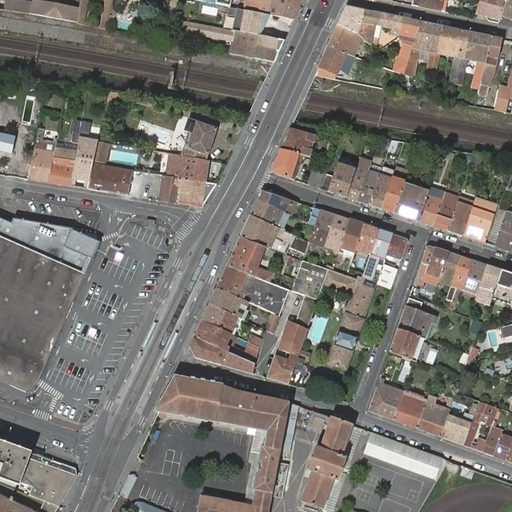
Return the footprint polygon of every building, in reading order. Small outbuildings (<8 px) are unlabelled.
[(79,13),(77,22),(83,23),(87,0),(81,0),(79,10),(79,13)] [(106,0),(101,29),(107,30),(108,22),(112,0),(106,0)] [(112,0),(108,22),(113,23),(118,0),(112,0)] [(171,0),(167,18),(175,20),(179,0),(171,0)] [(245,0),(244,11),(269,16),(270,10),(272,0),(245,0)] [(274,17),(294,22),(303,0),(272,0),(270,10),(275,11),(274,17)] [(440,12),(443,0),(414,0),(414,1),(413,7),(440,12)] [(505,0),(481,0),(480,3),(476,15),(500,20),(501,18),(507,1),(505,0)] [(511,0),(507,0),(507,1),(501,18),(506,20),(511,21),(511,18),(511,0)] [(44,7),(44,4),(68,9),(67,11),(79,13),(79,10),(33,1),(32,5),(44,7)] [(77,22),(79,13),(67,11),(68,9),(44,4),(44,7),(32,5),(30,15),(76,24),(77,22)] [(236,17),(233,31),(236,31),(260,38),(269,16),(244,11),(230,8),(228,8),(226,16),(236,17)] [(338,26),(357,32),(366,12),(347,8),(338,26)] [(366,12),(357,32),(363,38),(369,45),(377,47),(381,27),(392,29),(398,38),(398,37),(404,19),(403,19),(366,12)] [(165,18),(163,28),(173,30),(175,20),(167,18),(165,18)] [(420,23),(404,19),(398,37),(398,38),(403,46),(396,65),(405,68),(420,23)] [(173,30),(233,43),(233,31),(175,20),(173,30)] [(405,68),(404,74),(413,76),(419,50),(430,53),(427,71),(437,73),(441,55),(437,55),(443,27),(420,23),(405,68)] [(338,26),(328,47),(347,54),(355,57),(363,38),(357,32),(338,26)] [(465,32),(443,27),(437,55),(441,55),(458,59),(465,32)] [(233,43),(231,55),(275,64),(285,43),(260,38),(236,31),(233,31),(233,43)] [(470,33),(465,32),(458,59),(452,67),(450,76),(463,79),(464,70),(465,62),(466,61),(463,60),(470,33)] [(491,38),(470,33),(463,60),(466,61),(484,64),(491,38)] [(502,40),(491,38),(484,64),(482,72),(493,74),(496,59),(498,59),(502,40)] [(328,47),(315,77),(335,81),(347,54),(328,47)] [(394,71),(404,74),(405,68),(396,65),(394,71)] [(471,88),(478,90),(479,85),(482,72),(475,70),(471,88)] [(479,85),(489,88),(490,88),(493,74),(482,72),(479,85)] [(448,83),(453,84),(461,87),(463,79),(450,76),(448,83)] [(499,91),(494,112),(503,113),(505,108),(506,108),(510,94),(511,94),(511,95),(511,98),(511,88),(508,87),(508,89),(500,87),(499,91)] [(489,88),(483,110),(494,112),(499,91),(490,88),(489,88)] [(118,104),(119,95),(110,93),(108,103),(118,104)] [(183,158),(207,162),(217,129),(189,120),(186,132),(190,133),(183,158)] [(91,124),(83,123),(82,129),(79,145),(86,147),(91,124)] [(79,145),(82,129),(76,128),(73,144),(79,145)] [(281,150),(298,155),(310,159),(316,137),(291,129),(281,150)] [(29,181),(49,184),(56,150),(57,146),(42,143),(43,136),(41,136),(41,132),(39,132),(32,166),(30,176),(29,181)] [(0,152),(12,155),(16,137),(0,133),(0,152)] [(110,145),(99,142),(95,161),(105,163),(110,145)] [(57,146),(56,150),(77,153),(79,146),(58,143),(57,146)] [(83,160),(86,147),(79,145),(79,146),(77,153),(70,188),(88,191),(94,165),(95,162),(83,160)] [(49,184),(70,188),(77,153),(56,150),(49,184)] [(270,173),(293,181),(295,177),(292,176),(298,155),(281,150),(270,173)] [(446,157),(453,160),(455,155),(447,152),(446,157)] [(167,177),(183,180),(206,184),(209,163),(207,162),(183,158),(170,155),(167,177)] [(339,165),(355,171),(358,164),(341,158),(339,165)] [(482,161),(473,158),(471,165),(480,168),(482,161)] [(346,199),(358,202),(370,168),(372,163),(359,159),(358,164),(355,171),(346,199)] [(17,173),(30,176),(32,166),(19,163),(17,173)] [(129,197),(134,172),(94,165),(88,191),(129,197)] [(320,190),(346,199),(355,171),(339,165),(337,165),(332,177),(325,175),(320,190)] [(381,211),(382,208),(396,169),(392,167),(391,170),(386,169),(383,177),(380,176),(369,207),(381,211)] [(358,202),(369,207),(380,176),(382,172),(370,168),(358,202)] [(385,212),(393,214),(403,185),(408,172),(396,168),(396,169),(382,208),(386,210),(385,212)] [(307,186),(320,190),(325,175),(312,171),(307,186)] [(183,180),(167,177),(162,176),(159,201),(178,205),(183,180)] [(178,205),(201,209),(203,207),(206,184),(183,180),(178,205)] [(393,214),(418,223),(429,193),(422,191),(422,189),(421,188),(413,185),(412,185),(411,187),(403,185),(393,214)] [(418,223),(433,228),(445,195),(430,190),(429,193),(418,223)] [(261,191),(257,200),(288,214),(291,216),(296,202),(261,191)] [(433,228),(448,233),(459,200),(445,195),(433,228)] [(288,214),(257,200),(250,216),(280,230),(288,214)] [(462,238),(473,205),(459,200),(448,233),(462,238)] [(462,238),(484,245),(495,212),(473,205),(462,238)] [(319,210),(313,208),(308,224),(310,224),(314,226),(319,210)] [(334,215),(319,210),(314,226),(308,243),(323,248),(324,245),(334,215)] [(487,246),(494,248),(506,214),(499,212),(487,246)] [(494,248),(511,254),(511,216),(506,214),(494,248)] [(349,220),(334,215),(324,245),(330,248),(332,243),(336,244),(335,249),(334,251),(338,253),(349,220)] [(280,230),(250,216),(239,239),(264,248),(268,250),(274,237),(290,244),(289,248),(305,255),(308,243),(305,241),(280,230)] [(45,358),(39,356),(57,316),(63,318),(67,308),(96,241),(72,230),(72,229),(12,219),(10,224),(0,219),(0,376),(31,391),(37,378),(39,379),(41,376),(38,374),(45,358)] [(362,225),(349,220),(338,253),(335,262),(339,264),(342,254),(343,250),(353,253),(354,251),(362,225)] [(310,224),(305,241),(308,243),(314,226),(310,224)] [(369,255),(378,230),(362,225),(354,251),(369,255)] [(385,256),(393,235),(378,230),(369,255),(360,279),(376,284),(383,262),(385,256)] [(405,239),(393,235),(385,256),(400,261),(407,242),(405,239)] [(264,248),(239,239),(227,267),(266,282),(269,274),(255,268),(264,248)] [(45,358),(62,319),(66,320),(100,242),(96,241),(67,308),(63,318),(57,316),(39,356),(45,358)] [(437,282),(447,253),(430,247),(429,247),(428,247),(427,247),(426,248),(421,263),(428,266),(425,273),(435,277),(434,281),(437,282)] [(460,257),(447,253),(437,282),(450,286),(460,257)] [(472,261),(460,257),(450,286),(445,298),(450,300),(455,287),(462,290),(472,261)] [(485,265),(472,261),(462,290),(475,294),(485,265)] [(328,271),(301,262),(295,275),(300,277),(298,285),(292,283),(290,291),(304,296),(318,301),(323,285),(328,271)] [(391,265),(383,262),(376,284),(390,289),(396,271),(390,269),(391,265)] [(500,270),(485,265),(475,294),(475,296),(486,299),(485,304),(489,305),(490,300),(500,270)] [(266,282),(227,267),(216,289),(247,303),(271,314),(278,317),(288,290),(266,282)] [(511,281),(511,273),(500,270),(490,300),(504,304),(511,281)] [(356,281),(328,271),(323,285),(352,294),(328,364),(346,370),(376,284),(360,279),(357,278),(356,281)] [(247,303),(216,289),(209,305),(237,317),(240,318),(247,303)] [(308,330),(318,301),(304,296),(294,324),(308,330)] [(422,303),(408,298),(398,329),(423,338),(425,339),(431,323),(433,324),(436,316),(419,311),(422,303)] [(237,317),(209,305),(201,322),(228,334),(232,335),(236,326),(233,326),(237,317)] [(280,318),(278,317),(271,314),(265,330),(274,334),(280,318)] [(318,343),(327,318),(318,315),(309,340),(318,343)] [(302,348),(308,330),(294,324),(289,321),(282,340),(302,348)] [(471,321),(468,332),(475,334),(478,322),(471,321)] [(228,334),(201,322),(194,337),(254,364),(259,348),(248,343),(244,352),(231,346),(230,345),(229,348),(223,346),(228,334)] [(511,325),(501,329),(503,338),(511,335),(511,325)] [(423,338),(398,329),(389,352),(415,362),(423,338)] [(235,337),(232,335),(228,334),(223,346),(229,348),(230,345),(231,346),(235,337)] [(259,348),(262,340),(249,334),(245,342),(248,343),(259,348)] [(254,364),(194,337),(190,346),(195,358),(252,373),(254,364)] [(265,377),(289,384),(302,348),(282,340),(278,349),(288,353),(285,360),(275,356),(274,355),(265,377)] [(477,345),(472,343),(468,354),(466,360),(472,359),(477,345)] [(288,353),(278,349),(275,356),(285,360),(288,353)] [(466,361),(466,360),(468,354),(462,351),(460,359),(466,361)] [(402,358),(389,354),(386,362),(399,367),(402,358)] [(270,511),(276,480),(277,474),(278,469),(290,402),(259,396),(244,393),(234,390),(230,389),(227,388),(218,385),(215,384),(211,383),(205,382),(175,377),(154,414),(157,415),(156,416),(164,420),(166,415),(256,430),(252,451),(261,453),(255,490),(257,491),(254,506),(247,504),(201,497),(199,511),(270,511)] [(369,411),(392,419),(402,391),(383,384),(384,380),(380,378),(369,411)] [(417,428),(425,405),(427,399),(402,391),(392,419),(417,428)] [(478,400),(455,392),(449,410),(440,437),(449,440),(450,438),(452,439),(451,441),(463,445),(478,400)] [(491,426),(497,407),(478,400),(463,445),(470,448),(473,441),(479,425),(478,424),(479,420),(485,422),(484,423),(491,426)] [(440,437),(449,410),(445,409),(443,412),(425,405),(417,428),(440,437)] [(343,472),(344,466),(348,457),(343,455),(353,425),(330,417),(328,425),(321,448),(316,446),(309,470),(313,471),(303,500),(305,501),(303,509),(311,511),(318,511),(320,507),(325,508),(334,479),(340,481),(343,472)] [(349,468),(363,429),(353,425),(343,455),(348,457),(344,466),(349,468)] [(505,461),(511,440),(511,438),(500,434),(500,432),(490,429),(487,437),(491,439),(485,453),(505,461)] [(364,454),(435,480),(443,457),(417,448),(415,452),(394,445),(396,441),(371,432),(364,454)] [(491,439),(487,437),(484,445),(482,452),(485,453),(491,439)] [(0,476),(30,487),(27,495),(43,502),(57,507),(75,476),(73,475),(72,469),(27,453),(28,451),(16,447),(15,450),(10,449),(10,452),(3,449),(6,443),(0,441),(0,476)] [(415,452),(417,448),(396,441),(394,445),(415,452)] [(477,442),(474,449),(482,452),(484,445),(477,442)] [(15,450),(16,447),(6,443),(3,449),(10,452),(10,449),(15,450)] [(255,463),(247,504),(254,506),(257,491),(255,490),(261,453),(252,451),(250,462),(255,463)] [(470,482),(474,470),(464,466),(460,478),(470,482)] [(334,479),(325,508),(334,511),(348,474),(343,472),(340,481),(334,479)] [(134,480),(127,477),(109,511),(125,511),(130,502),(124,499),(134,480)] [(0,511),(33,511),(0,494),(0,511)] [(54,511),(57,507),(43,502),(37,511),(54,511)]
